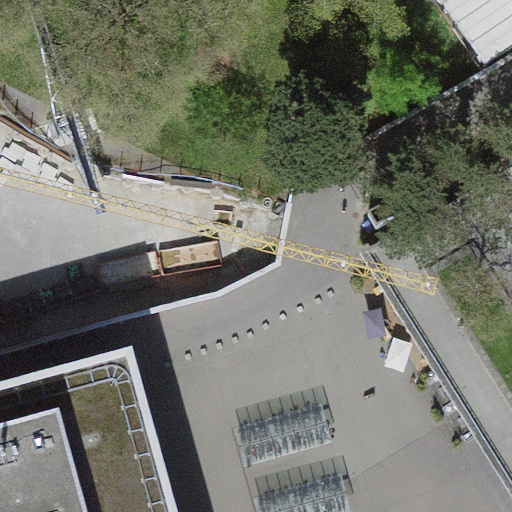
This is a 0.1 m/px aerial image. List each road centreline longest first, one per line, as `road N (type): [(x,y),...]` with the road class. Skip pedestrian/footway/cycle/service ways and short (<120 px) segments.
road 1 (secondary): [(359,401),(131,429),(0,464)]
road 2 (secondary): [(81,511),(359,401)]
road 3 (secondary): [(359,401),(511,298)]
road 4 (secondary): [(216,511),(254,494),(359,401)]
